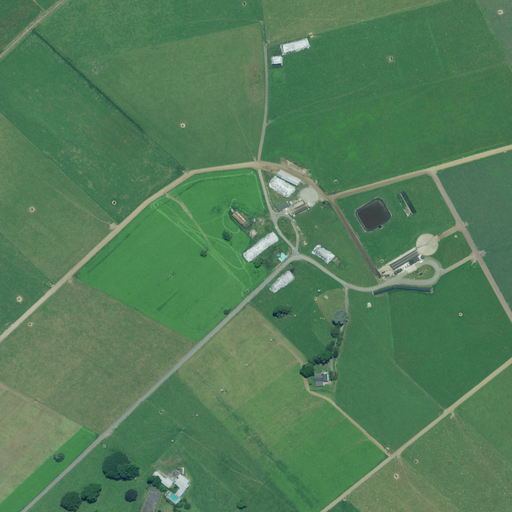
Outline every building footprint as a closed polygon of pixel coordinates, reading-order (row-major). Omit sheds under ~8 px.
[(302,180),(281,170),(278,176),(299,186),(302,180)] [(292,205),(291,202),(288,203),(287,202),(277,207),(280,211),(292,205)] [(295,215),(308,209),(309,211),(311,210),(310,208),(311,207),(309,202),(290,211),(291,215),(292,216),(293,216),(294,218),(296,217),(295,215)] [(246,221),(237,212),(233,216),(242,225),(246,221)] [(258,233),(253,229),(248,235),(253,239),(258,233)] [(390,265),(396,274),(411,265),(412,266),(420,260),(419,258),(420,258),(419,256),(421,255),(417,249),(390,265)] [(328,381),(328,374),(322,374),(322,375),(316,375),(316,382),(317,382),(317,386),(325,386),(324,381),(328,381)] [(167,480),(157,472),(154,476),(170,488),(174,482),(169,478),(167,480)] [(181,478),(179,480),(178,478),(176,481),(177,482),(176,484),(181,488),(176,494),(181,498),(191,486),(188,484),(190,482),(181,474),(179,477),(181,478)]
